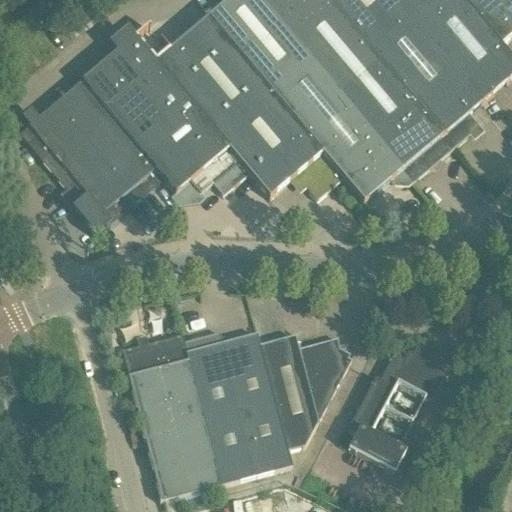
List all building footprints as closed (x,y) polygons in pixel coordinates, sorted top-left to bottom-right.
[(255,0),(234,0),(208,23),(343,184),(363,208),(402,176),(403,175),(340,100),(255,0)] [(379,68),(369,57),(321,0),(255,0),(340,100),(379,68)] [(321,0),(369,57),(408,24),(390,3),(388,0),(321,0)] [(388,0),(390,3),(408,24),(436,0),(388,0)] [(511,84),(511,65),(501,52),(500,52),(456,0),(436,0),(408,24),(456,81),(481,110),(511,84)] [(511,0),(456,0),(500,52),(501,52),(511,41),(511,0)] [(317,205),(343,184),(208,23),(156,67),(168,81),(228,153),(250,179),(249,180),(269,203),(297,181),(317,205)] [(470,120),(481,110),(456,81),(408,24),(369,57),(379,68),(451,155),(479,132),(470,120)] [(223,200),(249,180),(250,179),(228,153),(168,81),(156,67),(135,43),(20,140),(66,195),(60,200),(95,242),(101,237),(107,243),(160,198),(154,191),(163,184),(181,204),(196,202),(213,188),(223,200)] [(412,188),(451,155),(379,68),(340,100),(403,175),(402,176),(412,188)] [(223,349),(220,338),(184,347),(222,492),(292,473),(289,457),(287,458),(255,340),(223,349)] [(222,492),(184,347),(182,340),(122,356),(162,507),(222,492)] [(287,458),(289,457),(305,453),(352,365),(341,359),(337,344),(298,354),(295,342),(260,351),(257,340),(255,340),(287,458)] [(428,357),(418,352),(409,368),(395,361),(381,387),(376,385),(348,437),(357,442),(349,456),(396,480),(408,458),(400,454),(426,404),(432,407),(443,387),(445,388),(460,361),(447,354),(444,360),(430,353),(428,357)]
